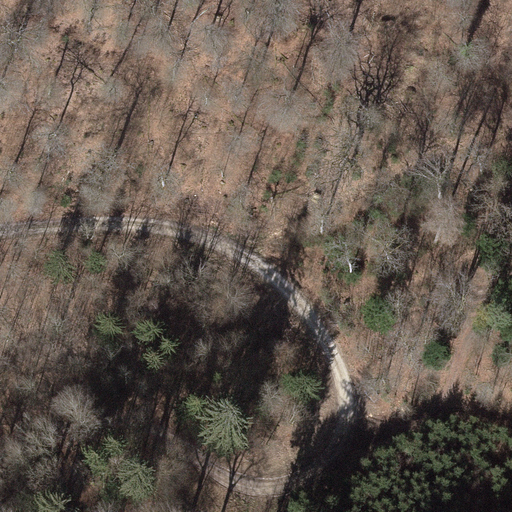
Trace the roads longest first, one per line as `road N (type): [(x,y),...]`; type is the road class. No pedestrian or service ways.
road 1 (track): [(0,232),(141,223),(208,241),(259,270),(327,341),(344,387),(342,441)]
road 2 (track): [(342,441),(293,483),(229,479),(135,417),(65,422),(0,459)]
road 3 (track): [(342,441),(390,431),(448,404),(472,315),(511,276)]
